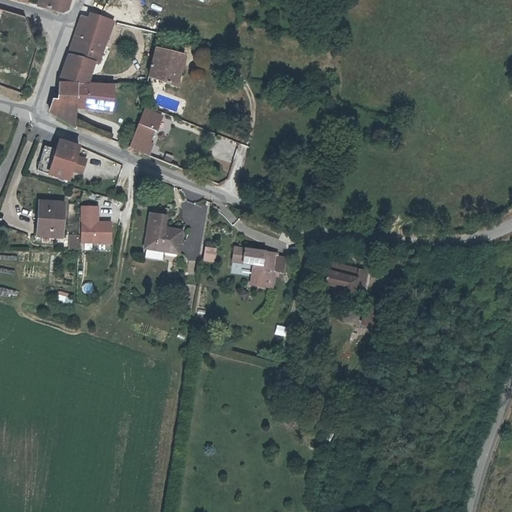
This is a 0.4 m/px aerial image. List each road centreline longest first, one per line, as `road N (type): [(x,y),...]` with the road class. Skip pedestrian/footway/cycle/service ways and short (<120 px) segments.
road 1 (unclassified): [(511,222),(467,243),(314,231),(35,117)]
road 2 (unclassified): [(470,511),(511,388)]
